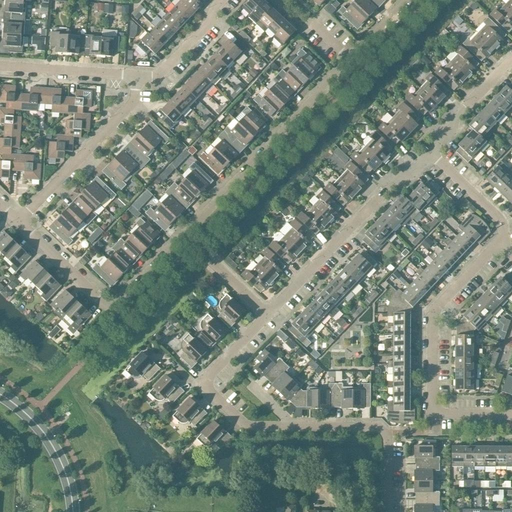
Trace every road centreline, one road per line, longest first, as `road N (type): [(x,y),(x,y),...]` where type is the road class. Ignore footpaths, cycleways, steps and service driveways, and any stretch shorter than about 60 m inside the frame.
road 1 (residential): [(270,314),(207,378),(207,388),(247,426),(384,432),(386,511)]
road 2 (residential): [(184,235),(406,0)]
road 3 (residential): [(511,414),(431,413),(429,316),(499,243)]
road 4 (residential): [(431,153),(394,180),(270,314)]
road 5 (residential): [(18,221),(132,107),(136,76)]
road 6 (secondary): [(72,511),(47,438),(0,395)]
road 7 (residential): [(136,76),(0,66)]
road 8 (residential): [(111,310),(18,221)]
road 9 (residential): [(511,57),(450,121),(431,153)]
road 10 (residential): [(136,76),(158,75),(209,23),(219,0)]
